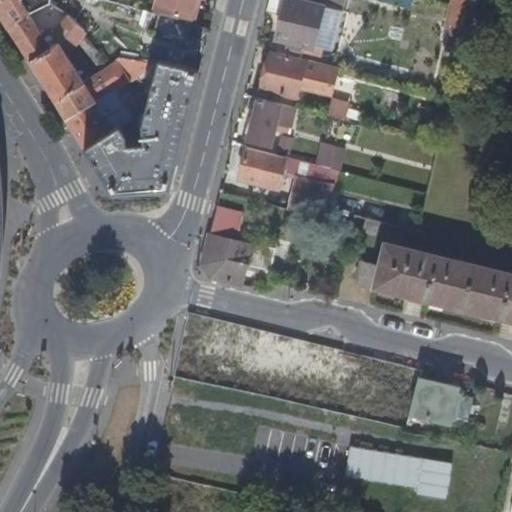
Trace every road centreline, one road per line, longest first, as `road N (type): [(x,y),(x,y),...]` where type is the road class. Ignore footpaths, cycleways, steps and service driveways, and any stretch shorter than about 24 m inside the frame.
road 1 (residential): [(162,285),(283,316),(338,316),(414,347),(470,347),(511,369)]
road 2 (residential): [(236,0),(185,197),(162,228),(140,238)]
road 3 (residential): [(124,511),(150,400),(146,317)]
road 4 (tertiary): [(25,511),(78,435),(97,383),(101,340)]
road 5 (tertiary): [(63,339),(59,394),(17,511)]
road 6 (tertiary): [(31,128),(49,255)]
road 7 (tertiary): [(98,231),(31,128)]
